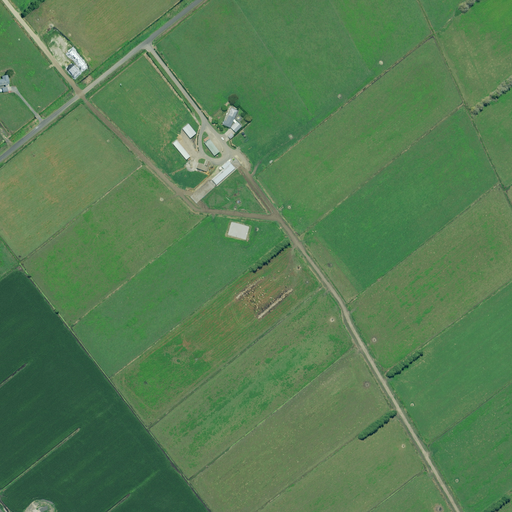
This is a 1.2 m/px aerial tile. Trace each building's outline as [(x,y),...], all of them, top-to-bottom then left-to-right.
[(0,85),(10,84),(8,75),(2,76),(3,79),(0,79),(0,85)] [(235,124),(231,128),(236,133),(242,126),(237,121),(237,122),(234,119),(237,114),(238,114),(239,112),(232,109),(226,121),(224,121),(223,125),(230,128),(233,122),(235,124)] [(196,133),(188,124),(182,129),(190,138),(196,133)] [(219,152),(209,139),(204,143),(214,156),(219,152)] [(190,157),(176,141),(173,144),(186,160),(190,157)] [(232,160),(231,159),(222,167),(224,169),(212,180),(216,185),(235,168),(229,162),(232,160)] [(206,160),(204,165),(198,163),(197,168),(207,172),(209,168),(211,162),(206,160)]
